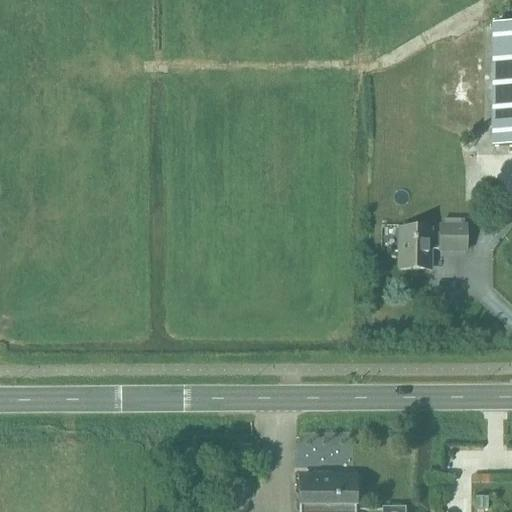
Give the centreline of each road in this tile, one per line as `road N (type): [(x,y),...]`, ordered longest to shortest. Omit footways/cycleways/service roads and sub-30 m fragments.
road 1 (tertiary): [(412,400),(315,369),(131,279),(0,267)]
road 2 (tertiary): [(412,400),(43,401)]
